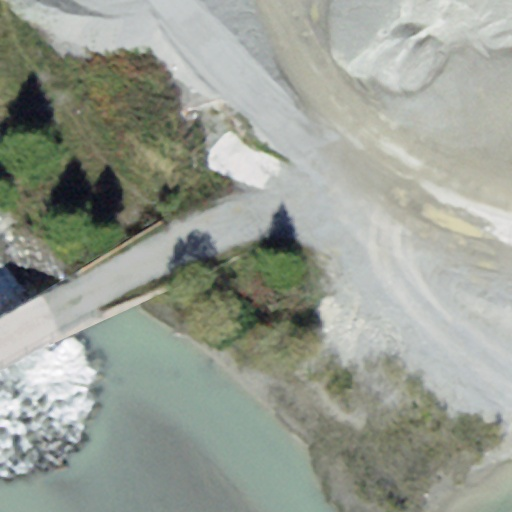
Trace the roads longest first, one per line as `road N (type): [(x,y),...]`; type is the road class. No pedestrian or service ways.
road 1 (track): [(326,176),(0,352)]
road 2 (track): [(326,176),(397,138),(404,123),(403,102),(339,0)]
